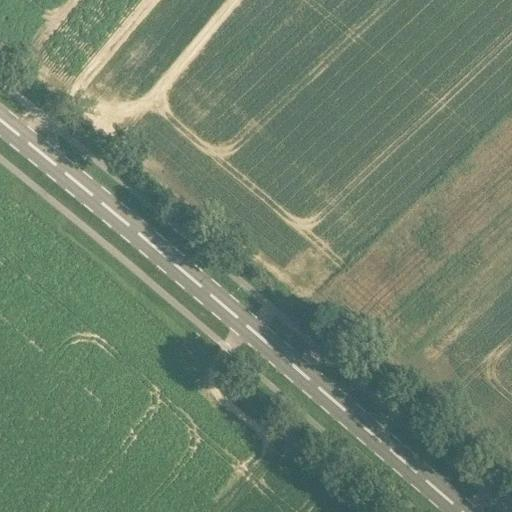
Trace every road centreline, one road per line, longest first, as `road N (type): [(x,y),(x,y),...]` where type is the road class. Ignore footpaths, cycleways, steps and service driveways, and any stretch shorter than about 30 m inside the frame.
road 1 (secondary): [(459,511),(0,118)]
road 2 (track): [(219,511),(268,452),(265,437),(211,388),(210,369),(241,324)]
